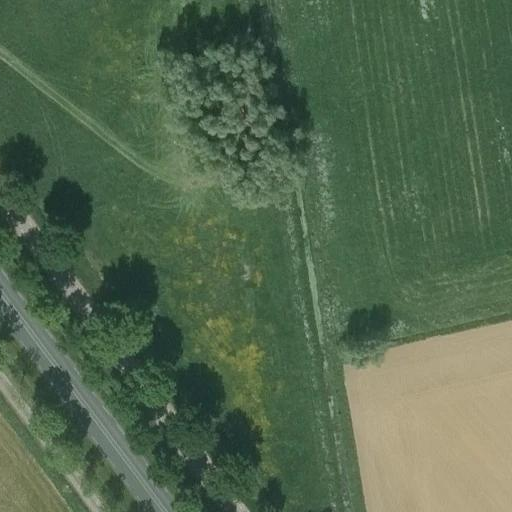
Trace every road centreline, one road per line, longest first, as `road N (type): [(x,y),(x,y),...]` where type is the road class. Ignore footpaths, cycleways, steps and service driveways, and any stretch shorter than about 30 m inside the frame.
road 1 (unclassified): [(235,511),(0,195)]
road 2 (primary): [(162,511),(0,296)]
road 3 (unclassified): [(101,511),(0,379)]
